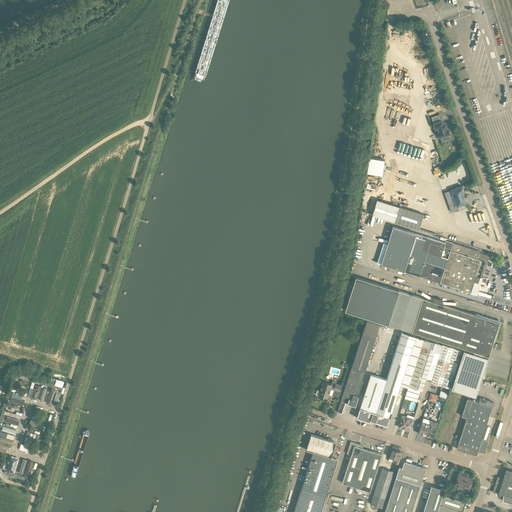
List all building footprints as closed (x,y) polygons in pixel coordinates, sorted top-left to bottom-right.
[(448,39),(451,49),(462,46),(458,36),(448,39)] [(463,50),(461,51),(475,94),(480,93),(482,86),(485,87),(489,85),(490,85),(494,86),(495,81),(485,51),(480,53),(478,52),(475,53),(474,50),(471,49),(471,51),(463,50)] [(426,109),(428,115),(438,112),(436,106),(426,109)] [(440,121),(438,115),(432,117),(436,129),(438,128),(439,131),(438,131),(440,137),(442,136),(443,140),(449,138),(448,134),(450,133),(448,128),(447,128),(445,123),(443,123),(442,120),(440,121)] [(438,138),(436,133),(433,134),(438,148),(441,146),(440,143),(439,143),(437,138),(438,138)] [(386,160),(371,156),(368,171),(384,175),(386,160)] [(462,186),(451,190),(446,192),(448,196),(446,197),(445,199),(447,200),(451,212),(458,209),(457,206),(466,203),(462,192),(464,191),(462,186)] [(372,214),(394,221),(419,229),(418,230),(435,235),(436,233),(419,228),(423,214),(399,206),(377,199),(372,214)] [(458,244),(453,242),(446,240),(445,242),(393,226),(381,264),(470,292),(476,276),(482,278),(489,255),(479,252),(480,251),(462,245),(461,248),(457,246),(458,244)] [(432,301),(423,298),(356,277),(345,310),(474,351),(484,354),(488,356),(491,346),(497,347),(498,344),(493,342),(499,322),(442,304),(442,300),(434,298),(432,301)] [(355,406),(364,379),(363,378),(366,369),(365,369),(376,335),(379,325),(367,321),(362,334),(351,368),(337,412),(342,413),(345,403),(355,406)] [(408,387),(408,386),(423,339),(401,332),(386,379),(370,374),(356,418),(371,422),(374,412),(390,417),(400,384),(408,387)] [(423,339),(408,386),(410,387),(422,391),(435,352),(439,354),(442,345),(438,343),(423,339)] [(442,344),(442,345),(439,354),(430,382),(449,388),(461,350),(442,344)] [(483,356),(484,354),(474,351),(473,353),(464,350),(463,351),(451,389),(475,396),(487,359),(488,358),(483,356)] [(320,390),(317,390),(316,394),(328,398),(331,388),(334,389),(333,389),(340,391),(342,385),(335,383),(334,386),(332,385),(322,382),(320,390)] [(406,409),(409,399),(411,393),(408,393),(410,387),(408,386),(405,397),(401,407),(406,409)] [(56,390),(51,388),(46,403),(52,405),(56,390)] [(37,391),(29,389),(26,398),(34,400),(37,391)] [(436,402),(438,395),(431,393),(428,400),(436,402)] [(478,451),(484,453),(488,441),(482,439),(493,402),(480,398),(479,402),(467,399),(462,416),(466,418),(457,449),(476,455),(478,451)] [(398,427),(410,431),(414,419),(402,415),(398,427)] [(19,421),(7,418),(5,424),(17,427),(19,421)] [(425,435),(430,420),(423,418),(418,433),(425,435)] [(41,428),(43,423),(30,419),(28,424),(41,428)] [(430,420),(425,435),(432,438),(437,422),(430,420)] [(15,430),(3,427),(1,432),(13,435),(15,430)] [(328,438),(327,440),(311,435),(306,449),(313,451),(293,511),(320,511),(337,459),(331,457),(335,442),(331,441),(332,439),(328,438)] [(34,451),(40,453),(44,440),(38,438),(34,451)] [(351,455),(342,483),(370,492),(382,454),(362,448),(363,445),(351,441),(347,453),(351,455)] [(10,446),(0,442),(0,450),(8,453),(10,446)] [(27,452),(29,446),(21,443),(19,449),(27,452)] [(400,451),(392,449),(389,457),(394,459),(393,462),(399,464),(402,456),(399,454),(400,451)] [(17,458),(10,456),(6,470),(12,472),(17,458)] [(411,511),(420,485),(425,468),(423,464),(405,459),(402,465),(399,464),(384,511),(411,511)] [(22,475),(26,461),(21,460),(17,474),(22,475)] [(32,478),(36,465),(32,463),(28,476),(32,478)] [(382,508),(394,472),(382,468),(371,504),(382,508)] [(503,478),(498,477),(499,477),(497,482),(495,481),(495,482),(496,482),(493,492),(503,495),(503,501),(511,503),(511,470),(506,469),(503,478)] [(469,491),(473,478),(458,474),(455,486),(469,491)] [(461,511),(465,501),(442,494),(444,489),(431,485),(422,511),(461,511)]
